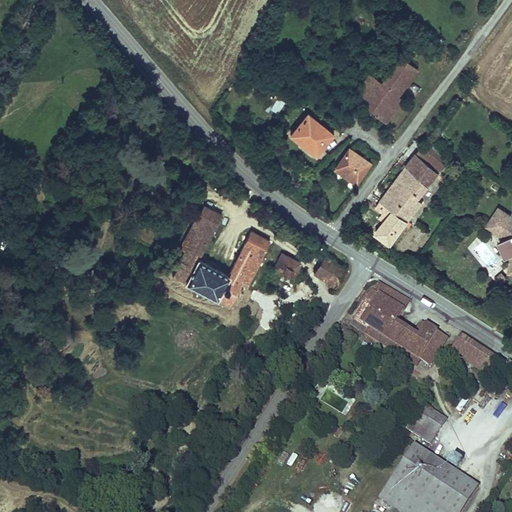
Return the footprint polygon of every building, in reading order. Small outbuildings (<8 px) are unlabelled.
[(399,97),(418,70),(400,57),(381,83),(368,74),(351,99),(387,125),(404,101),(399,97)] [(275,97),(271,109),(280,112),(284,100),(275,97)] [(290,135),(316,156),(332,135),(307,115),(290,135)] [(335,169),(357,184),(370,165),(349,149),(335,169)] [(381,201),(408,221),(423,203),(418,199),(438,174),(416,153),(381,201)] [(391,244),(408,221),(381,201),(378,204),(372,200),(365,210),(371,215),(375,210),(387,219),(377,234),(391,244)] [(247,273),(252,276),(264,252),(269,242),(250,232),(227,276),(198,260),(221,216),(202,206),(194,221),(199,224),(190,242),(185,239),(179,249),(185,252),(171,277),(229,307),(240,285),(247,273)] [(511,219),(497,208),(484,226),(500,238),(507,256),(504,272),(511,273),(511,219)] [(194,221),(185,239),(190,242),(199,224),(194,221)] [(414,223),(400,246),(418,256),(431,232),(414,223)] [(300,263),(282,254),(280,258),(275,267),(284,271),(283,273),(288,275),(289,274),(297,278),(301,273),(296,270),(300,263)] [(344,269),(325,256),(314,272),(327,280),(334,285),(344,269)] [(245,288),(252,276),(247,273),(240,285),(245,288)] [(303,279),(297,283),(310,299),(315,295),(303,279)] [(376,298),(384,286),(379,283),(371,295),(376,298)] [(414,334),(396,322),(409,302),(384,286),(376,298),(370,308),(361,322),(369,327),(421,360),(429,366),(447,338),(422,322),(414,334)] [(361,322),(370,308),(364,305),(355,318),(361,322)] [(421,360),(369,327),(365,333),(393,352),(410,362),(417,367),(421,360)] [(483,350),(461,335),(456,342),(478,357),(483,350)] [(472,366),(478,357),(456,342),(451,352),(472,366)] [(485,374),(496,358),(483,350),(478,357),(472,366),(473,366),(485,374)] [(460,401),(464,395),(457,390),(453,396),(460,401)] [(422,427),(433,410),(423,404),(412,420),(422,427)] [(436,436),(447,419),(433,410),(422,427),(436,436)] [(436,436),(422,427),(412,420),(407,427),(432,443),(436,436)] [(339,437),(343,432),(342,432),(343,429),(340,427),(339,430),(338,429),(334,434),(339,437)] [(461,511),(478,487),(414,445),(407,456),(393,477),(446,511),(461,511)] [(457,469),(463,460),(453,454),(447,463),(457,469)] [(446,511),(393,477),(380,498),(401,511),(446,511)]
